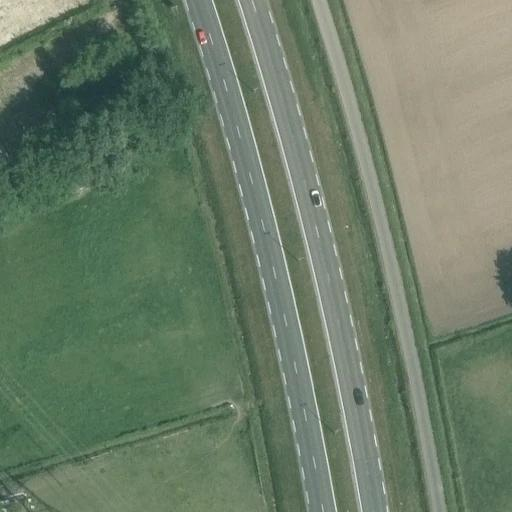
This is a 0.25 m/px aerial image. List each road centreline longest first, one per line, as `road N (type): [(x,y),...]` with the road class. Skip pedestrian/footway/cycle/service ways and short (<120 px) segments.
road 1 (primary): [(185,0),(255,246),(313,511)]
road 2 (unclassified): [(439,511),(387,246),(318,0)]
road 3 (primary): [(372,511),(320,229),(253,0)]
